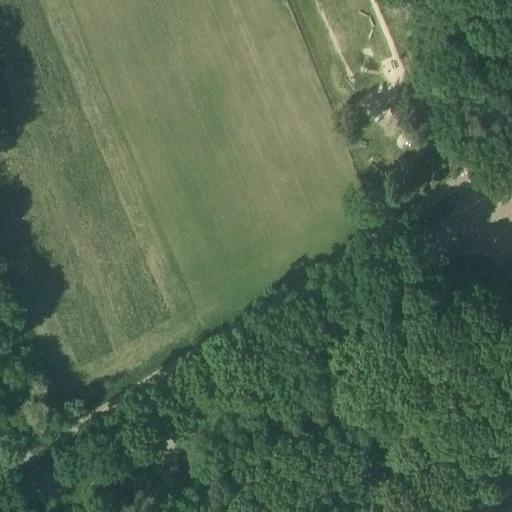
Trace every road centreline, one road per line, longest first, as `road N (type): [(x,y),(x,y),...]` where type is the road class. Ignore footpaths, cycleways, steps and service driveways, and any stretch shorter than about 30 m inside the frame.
road 1 (tertiary): [(185,392),(483,207)]
road 2 (residential): [(471,182),(415,65),(413,0)]
road 3 (tertiary): [(71,464),(185,392)]
road 4 (unclassified): [(153,508),(180,445),(185,392)]
